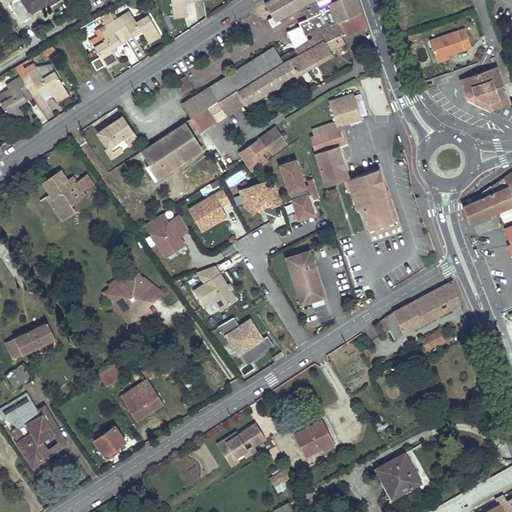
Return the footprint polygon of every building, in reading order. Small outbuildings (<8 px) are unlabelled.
[(47,7),(58,0),(19,0),(29,15),(41,8),(40,5),(44,2),(45,5),(47,7)] [(171,0),(173,15),(183,13),(182,2),(185,2),(200,0),(171,0)] [(301,24),(287,31),(295,49),(313,39),(311,33),(361,13),(356,0),(270,0),(267,2),(274,16),(269,19),(273,27),(282,21),(280,18),(306,3),(310,0),(312,8),(308,11),(309,17),(300,21),(301,24)] [(185,2),(182,2),(183,13),(173,15),(173,18),(187,16),(185,2)] [(130,10),(115,19),(127,40),(142,32),(145,30),(150,39),(160,34),(148,14),(136,21),(130,10)] [(109,11),(101,16),(106,24),(115,19),(109,11)] [(292,57),(237,90),(246,104),(334,56),(331,52),(345,44),(341,34),(354,29),(355,31),(366,27),(361,13),(311,33),(313,39),(295,49),(295,51),(290,54),(292,57)] [(99,28),(102,33),(90,40),(94,47),(100,56),(105,65),(106,66),(114,61),(108,51),(112,49),(127,40),(115,19),(106,24),(99,28)] [(465,29),(431,41),(437,59),(448,55),(472,47),(465,29)] [(145,30),(142,32),(149,43),(162,36),(160,34),(150,39),(145,30)] [(45,56),(55,50),(52,45),(42,50),(45,56)] [(236,71),(182,104),(191,117),(281,60),(273,47),(236,71)] [(112,49),(108,51),(114,61),(106,66),(107,68),(119,61),(112,49)] [(100,56),(91,61),(97,70),(105,65),(100,56)] [(29,67),(26,61),(16,67),(21,76),(34,96),(48,88),(51,86),(56,95),(66,89),(55,71),(48,59),(36,67),(34,63),(29,67)] [(498,65),(463,78),(469,97),(477,94),(488,100),(491,108),(511,101),(498,65)] [(21,76),(6,84),(13,96),(1,103),(12,122),(20,117),(15,107),(19,105),(34,96),(21,76)] [(184,77),(176,81),(182,92),(190,87),(184,77)] [(51,86),(48,88),(55,99),(68,92),(66,89),(56,95),(51,86)] [(219,101),(228,115),(246,104),(237,90),(219,101)] [(314,136),(310,137),(326,185),(343,179),(347,191),(352,189),(354,195),(353,196),(354,199),(355,199),(358,207),(363,206),(371,228),(392,221),(381,190),(386,188),(379,168),(348,177),(337,145),(345,143),(340,127),(338,127),(336,124),(360,116),(352,92),(327,101),(335,121),(311,129),(314,136)] [(477,94),(469,97),(491,108),(488,100),(477,94)] [(213,114),(217,122),(228,115),(219,101),(209,108),(213,114)] [(19,105),(15,107),(20,117),(12,122),(13,125),(26,117),(19,105)] [(209,108),(184,123),(189,130),(213,114),(209,108)] [(113,124),(99,134),(110,149),(125,138),(130,146),(140,139),(124,116),(116,121),(118,125),(115,127),(113,124)] [(360,116),(336,124),(338,127),(340,127),(339,126),(361,119),(360,116)] [(184,123),(158,140),(175,167),(202,150),(189,130),(184,123)] [(274,126),(237,153),(242,162),(251,172),(267,160),(262,152),(267,148),(269,151),(285,140),(288,138),(285,133),(282,136),(274,126)] [(130,146),(125,138),(110,149),(108,150),(114,158),(130,146)] [(158,140),(143,150),(153,163),(148,167),(156,180),(175,167),(158,140)] [(285,140),(269,151),(272,156),(288,145),(285,140)] [(295,158),(279,164),(289,192),(305,186),(295,158)] [(60,170),(42,182),(50,194),(62,211),(71,205),(80,199),(77,194),(71,186),(60,170)] [(224,179),(228,187),(246,178),(242,170),(224,179)] [(87,175),(71,186),(77,194),(92,183),(87,175)] [(470,223),(511,205),(511,186),(508,188),(505,178),(473,200),(474,202),(464,206),(470,223)] [(264,181),(256,183),(258,190),(266,187),(264,181)] [(282,203),(276,184),(266,187),(258,190),(256,183),(240,189),(245,206),(253,213),(259,206),(263,204),(264,207),(271,204),(272,206),(282,203)] [(305,186),(289,192),(291,198),(307,192),(305,186)] [(381,190),(392,221),(397,220),(386,188),(381,190)] [(223,189),(189,209),(201,231),(227,216),(221,206),(230,201),(223,189)] [(307,192),(291,198),(298,219),(314,213),(307,192)] [(50,194),(45,197),(61,220),(75,211),(71,205),(62,211),(50,194)] [(183,242),(179,236),(170,221),(168,222),(162,214),(146,224),(164,254),(183,242)] [(179,236),(189,230),(180,215),(170,221),(179,236)] [(282,254),(273,258),(279,272),(288,268),(282,254)] [(310,295),(321,291),(312,268),(314,268),(309,254),(297,257),(297,255),(286,258),(301,303),(311,299),(310,295)] [(226,283),(215,265),(197,272),(204,281),(192,289),(202,304),(213,297),(220,307),(235,297),(229,287),(226,283)] [(111,287),(103,292),(110,302),(118,297),(122,303),(119,306),(126,317),(140,308),(146,316),(153,313),(140,293),(152,285),(144,278),(142,279),(137,271),(127,277),(125,274),(109,285),(111,287)] [(395,338),(462,304),(453,280),(391,313),(378,322),(383,333),(390,329),(395,338)] [(261,352),(273,345),(268,336),(263,338),(261,340),(259,336),(261,335),(251,319),(240,325),(235,316),(219,326),(225,336),(227,335),(239,354),(241,353),(248,364),(263,354),(261,352)] [(46,321),(14,338),(23,355),(55,338),(46,321)] [(444,341),(438,331),(421,339),(423,344),(420,345),(422,352),(444,341)] [(14,338),(4,343),(14,360),(23,355),(14,338)] [(0,378),(17,367),(0,342),(0,378)] [(32,377),(22,364),(17,367),(26,381),(32,377)] [(121,376),(114,365),(99,375),(107,386),(121,376)] [(149,366),(142,371),(146,377),(154,373),(149,366)] [(17,367),(6,375),(15,388),(26,381),(17,367)] [(147,379),(121,396),(138,421),(164,404),(147,379)] [(27,395),(0,411),(0,416),(17,427),(14,434),(21,445),(20,446),(29,460),(34,457),(40,461),(53,453),(43,438),(58,430),(44,407),(37,411),(27,395)] [(333,441),(322,420),(295,434),(305,455),(322,446),(333,441)] [(265,439),(256,424),(233,438),(231,435),(217,445),(231,466),(239,461),(236,458),(242,454),(247,450),(243,445),(249,441),(252,447),(265,439)] [(114,426),(94,440),(107,458),(120,449),(118,447),(125,442),(114,426)] [(334,445),(333,441),(322,446),(324,450),(334,445)] [(255,451),(252,447),(247,450),(242,454),(245,457),(255,451)] [(416,475),(404,453),(376,469),(387,490),(390,489),(393,494),(408,486),(410,489),(422,483),(418,474),(416,475)] [(293,476),(289,468),(270,478),(274,486),(293,476)] [(410,489),(408,486),(393,494),(390,489),(387,490),(392,499),(410,489)] [(511,511),(511,500),(507,503),(503,495),(496,499),(503,511),(511,511)] [(473,507),(475,510),(496,499),(494,496),(473,507)] [(503,511),(496,499),(475,510),(475,511),(503,511)] [(293,511),(288,502),(274,510),(275,511),(293,511)]
